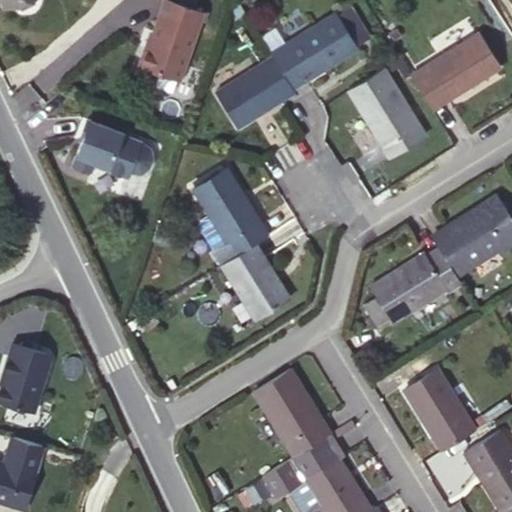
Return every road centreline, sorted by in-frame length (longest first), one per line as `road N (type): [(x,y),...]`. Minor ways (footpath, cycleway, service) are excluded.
road 1 (residential): [(434,511),(313,324)]
road 2 (residential): [(141,424),(313,324)]
road 3 (residential): [(347,221),(511,124)]
road 4 (residential): [(141,424),(67,263)]
road 5 (residential): [(67,263),(0,127)]
